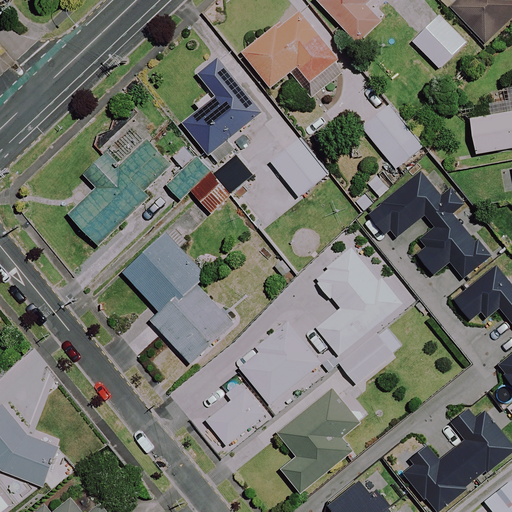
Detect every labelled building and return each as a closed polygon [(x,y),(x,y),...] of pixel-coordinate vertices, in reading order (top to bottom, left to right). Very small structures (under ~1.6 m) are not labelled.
[(373,0),(318,0),(359,45),(384,22),(368,5),(373,0)] [(511,0),(463,0),(454,10),(489,45),(511,22),(511,0)] [(338,64),(300,13),(245,53),(272,90),(300,69),(311,84),(338,64)] [(468,44),(442,17),(415,42),(441,70),(468,44)] [(265,116),(221,58),(200,74),(218,99),(185,124),(210,157),(265,116)] [(426,146),(392,107),(365,130),(398,170),(426,146)] [(511,112),(472,120),(478,155),(511,148),(511,112)] [(331,175),(303,140),(274,163),(301,198),(331,175)] [(174,166),(152,142),(121,170),(110,157),(88,177),(100,190),(73,215),(100,245),(153,197),(147,191),(174,166)] [(375,170),(364,180),(381,199),(393,189),(375,170)] [(234,197),(215,176),(195,194),(214,215),(234,197)] [(360,184),(349,194),(365,211),(376,202),(360,184)] [(432,247),(443,261),(438,266),(458,289),(452,294),(495,345),(511,330),(511,280),(494,259),(462,221),(432,247)] [(208,275),(169,234),(126,274),(163,313),(154,322),(194,365),(236,325),(198,285),(208,275)] [(402,245),(387,257),(434,316),(450,303),(402,245)] [(344,358),(404,305),(354,248),(318,281),(343,309),(319,330),(344,358)] [(321,365),(289,325),(261,348),(265,353),(244,370),(273,405),(321,365)] [(384,325),(345,360),(341,364),(361,387),(405,349),(385,327),(384,325)] [(268,414),(243,383),(229,395),(235,401),(210,421),(229,446),(268,414)] [(284,471),(302,493),(353,451),(342,438),(360,423),(334,392),(282,437),(300,458),(284,471)] [(484,437),(458,402),(420,432),(447,466),(484,437)] [(33,440),(5,406),(0,410),(0,464),(4,469),(45,489),(62,454),(33,440)] [(439,511),(463,493),(443,469),(419,489),(400,467),(368,494),(383,511),(439,511)] [(511,511),(511,484),(487,502),(494,511),(511,511)] [(91,511),(84,511),(74,498),(56,511),(49,503),(37,511),(110,511),(103,503),(91,511)]
